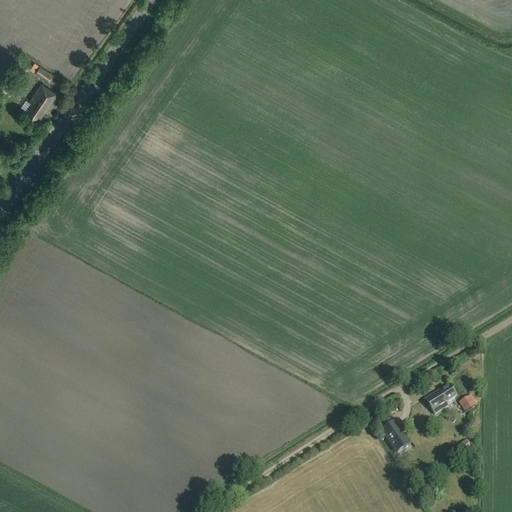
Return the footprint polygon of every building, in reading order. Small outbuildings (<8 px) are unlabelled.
[(54,75),(35,63),(30,70),(49,83),(54,75)] [(21,108),(26,111),(25,112),(38,121),(45,111),(49,106),(51,107),(60,95),(43,83),(30,102),(26,100),(21,108)] [(446,406),(457,399),(449,387),(425,402),(435,417),(448,409),(446,406)] [(471,396),(460,403),(466,413),(477,407),(471,396)] [(397,457),(411,448),(405,439),(395,423),(393,425),(381,433),(391,448),(397,457)]
